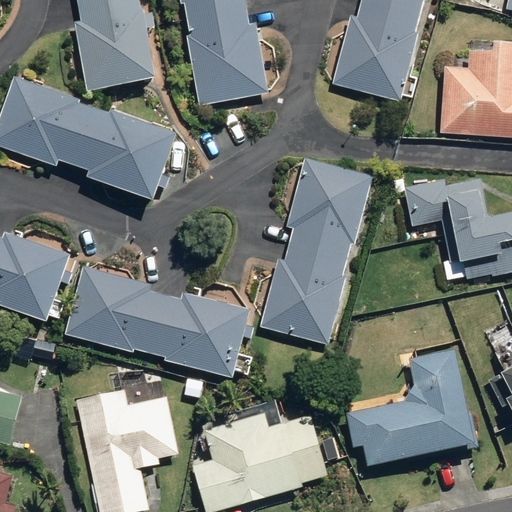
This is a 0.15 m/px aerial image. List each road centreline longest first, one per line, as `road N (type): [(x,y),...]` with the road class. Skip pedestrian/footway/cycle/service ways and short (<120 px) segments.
road 1 (residential): [(0,175),(150,218),(294,134)]
road 2 (residential): [(294,134),(354,148),(511,158)]
road 3 (residential): [(294,134),(316,0)]
